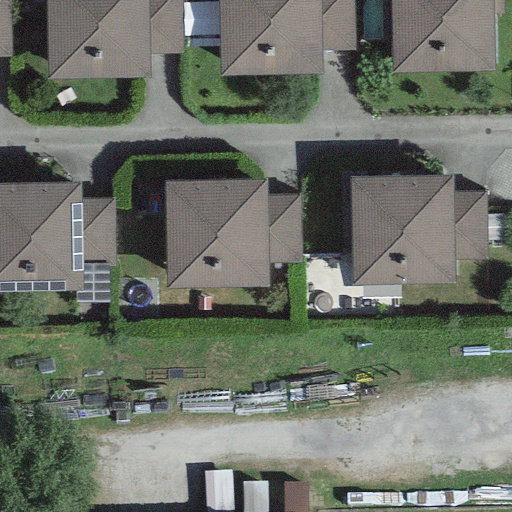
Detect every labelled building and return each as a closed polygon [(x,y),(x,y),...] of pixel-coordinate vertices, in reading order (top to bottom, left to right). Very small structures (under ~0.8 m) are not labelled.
[(0,0),(0,48),(10,49),(9,0),(0,0)] [(49,0),(50,77),(150,76),(149,48),(182,48),(181,0),(49,0)] [(220,0),(221,73),(321,72),(320,44),(353,43),(352,0),(220,0)] [(511,0),(382,0),(383,69),(483,68),(483,40),(511,39),(511,0)] [(451,173),(353,173),(354,283),(453,282),(453,254),(486,254),(485,194),(451,194),(451,173)] [(266,174),(169,175),(169,284),(268,284),(268,255),(301,255),(301,195),(266,195),(266,174)] [(79,178),(0,177),(0,287),(81,287),(81,259),(114,258),(113,198),(79,198),(79,178)]
